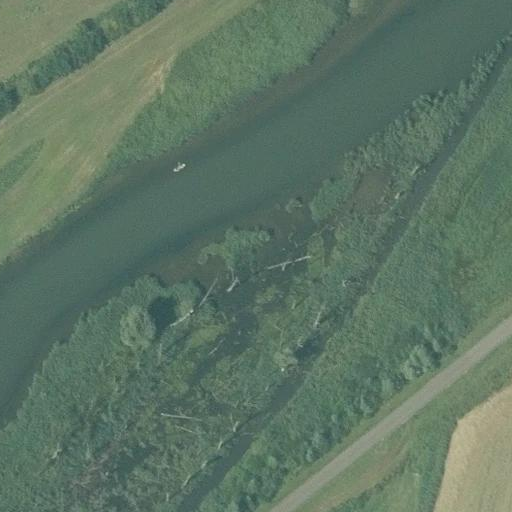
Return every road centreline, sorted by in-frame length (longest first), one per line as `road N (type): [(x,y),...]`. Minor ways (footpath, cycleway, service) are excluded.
road 1 (unclassified): [(511,327),(286,511)]
road 2 (track): [(224,0),(0,157)]
